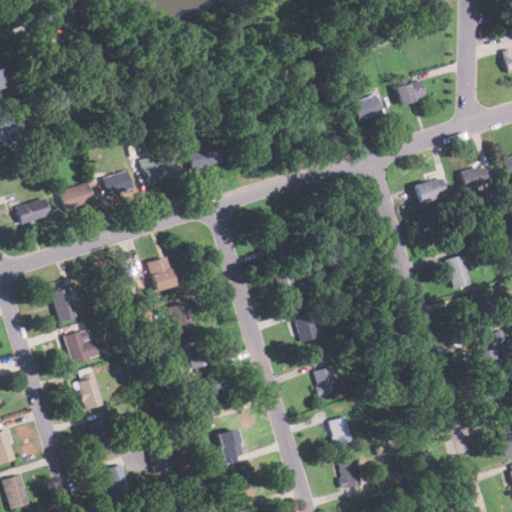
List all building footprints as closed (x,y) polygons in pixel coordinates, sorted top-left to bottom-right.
[(504,71),(511,69),(511,48),(499,52),(504,71)] [(394,87),(400,105),(425,95),(418,78),(394,87)] [(380,110),(375,92),(348,100),(353,118),(380,110)] [(12,108),(0,109),(0,127),(14,126),(12,108)] [(217,160),(211,142),(181,151),(186,169),(217,160)] [(504,177),(511,175),(511,153),(499,156),(504,177)] [(150,160),(149,155),(137,159),(143,182),(173,174),(168,155),(150,160)] [(458,172),(464,189),(488,181),(483,164),(458,172)] [(102,176),(106,195),(132,188),(127,169),(102,176)] [(413,183),(418,203),(445,196),(440,176),(413,183)] [(90,200),(84,181),(56,190),(61,209),(90,200)] [(47,213),(42,196),(12,205),(18,222),(47,213)] [(286,248),(275,216),(258,222),(270,254),(286,248)] [(470,283),(462,253),(443,258),(451,288),(470,283)] [(172,285),(162,255),(143,261),(153,291),(172,285)] [(274,276),(281,300),(297,296),(289,271),(274,276)] [(67,286),(48,292),(57,321),(76,315),(67,286)] [(464,328),(482,324),(477,299),(459,303),(464,328)] [(190,327),(182,301),(164,306),(172,333),(190,327)] [(291,317),(299,342),(315,337),(307,312),(291,317)] [(61,336),(70,364),(96,355),(86,327),(61,336)] [(205,364),(199,338),(182,342),(188,368),(205,364)] [(496,365),(488,338),(470,344),(479,370),(496,365)] [(334,391),(328,366),(310,370),(317,395),(334,391)] [(81,408),(98,405),(91,371),(74,374),(81,408)] [(490,414),(507,408),(500,390),(505,388),(501,379),(480,387),(490,414)] [(201,386),(207,412),(224,408),(218,382),(201,386)] [(327,421),(335,445),(350,440),(343,416),(327,421)] [(94,453),(113,448),(105,419),(87,423),(94,453)] [(502,456),(511,453),(511,425),(511,422),(494,427),(502,456)] [(0,463),(13,459),(2,429),(0,429),(0,463)] [(240,453),(233,429),(214,434),(221,459),(240,453)] [(148,451),(152,471),(168,468),(163,448),(148,451)] [(342,487),(359,483),(353,458),(336,463),(342,487)] [(101,468),(109,498),(127,493),(119,463),(101,468)] [(27,505),(17,474),(0,478),(0,482),(8,510),(27,505)] [(246,477),(228,482),(235,509),(253,504),(246,477)]
